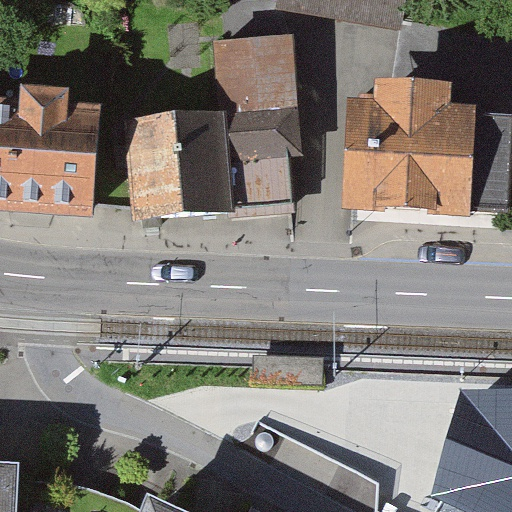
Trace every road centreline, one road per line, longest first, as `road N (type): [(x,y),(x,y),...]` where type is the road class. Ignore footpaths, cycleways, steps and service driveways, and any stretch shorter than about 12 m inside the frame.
road 1 (secondary): [(511,298),(41,281)]
road 2 (residential): [(41,281),(52,362),(66,384),(322,511)]
